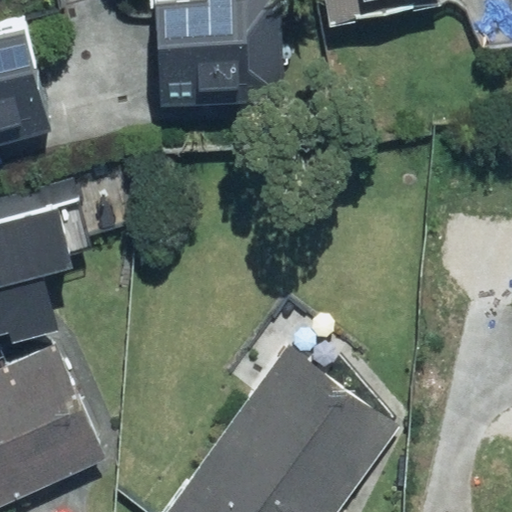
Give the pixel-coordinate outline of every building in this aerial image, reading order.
[(269,48),(269,0),(145,0),(145,88),(225,89),(226,47),(269,48)] [(326,0),(328,8),(375,0),(326,0)] [(30,19),(0,26),(0,129),(52,118),(30,19)] [(77,189),(0,209),(0,349),(60,333),(45,279),(80,270),(68,227),(86,223),(77,189)] [(331,511),(399,422),(286,337),(155,511),(331,511)] [(0,499),(103,451),(51,340),(0,363),(0,499)]
